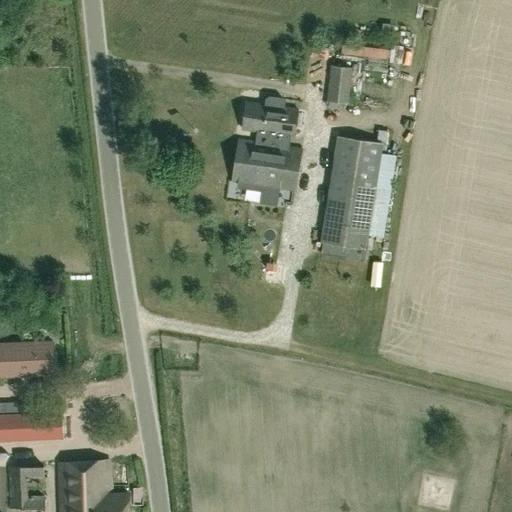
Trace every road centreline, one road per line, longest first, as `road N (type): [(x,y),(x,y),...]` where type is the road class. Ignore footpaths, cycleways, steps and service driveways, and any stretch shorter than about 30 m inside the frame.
road 1 (unclassified): [(160,511),(91,0)]
road 2 (unknown): [(135,322),(275,325),(301,215),(312,99)]
